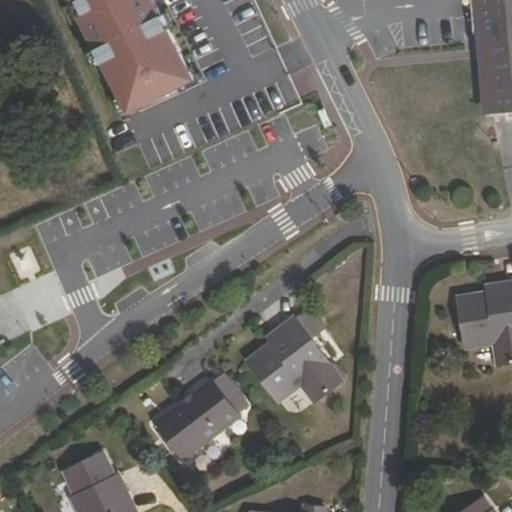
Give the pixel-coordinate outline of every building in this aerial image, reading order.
[(63,0),(76,25),(127,120),(210,82),(160,0),(63,0)] [(511,0),(473,0),(478,42),(485,118),(511,114),(511,0)] [(511,283),(487,287),(488,295),(460,299),(468,348),(496,345),(498,365),(511,363),(511,283)] [(302,388),(316,405),(343,382),(311,342),(322,334),(308,315),(297,323),(295,320),(267,341),(272,347),(249,365),(280,405),(302,388)] [(215,384),(219,389),(229,382),(225,377),(215,384)] [(234,409),(243,402),(229,382),(219,389),(215,384),(214,383),(158,426),(185,461),(241,418),(239,415),(234,409)] [(234,409),(239,415),(248,408),(243,402),(234,409)] [(67,476),(77,499),(73,500),(79,511),(138,511),(120,478),(118,479),(106,457),(67,476)] [(493,511),(495,511),(486,498),(481,502),(488,511),(493,511)] [(495,511),(493,511),(488,511),(481,502),(467,511),(495,511)]
